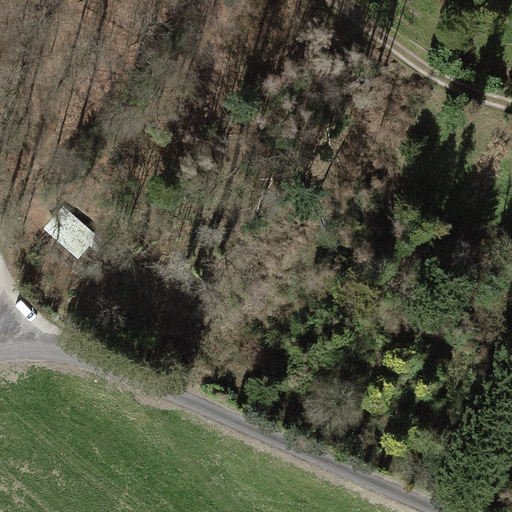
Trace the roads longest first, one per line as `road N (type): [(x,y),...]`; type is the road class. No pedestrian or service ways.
road 1 (track): [(511,108),(406,57),(332,0)]
road 2 (track): [(121,374),(258,511)]
